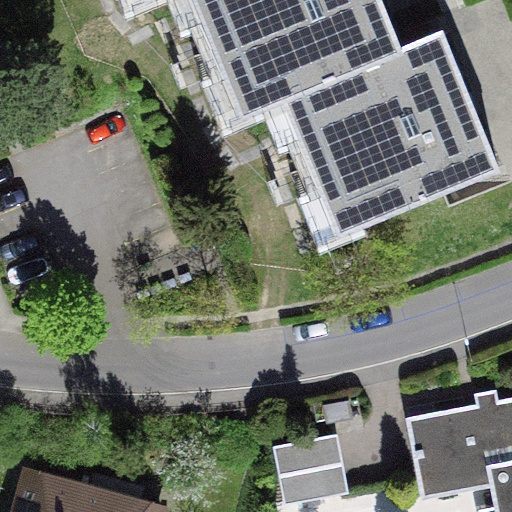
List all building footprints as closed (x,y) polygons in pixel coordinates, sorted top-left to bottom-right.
[(206,0),(253,114),(295,97),(294,95),(401,51),(400,48),(380,0),(206,0)] [(499,170),(442,31),(400,48),(401,51),(294,95),(295,97),(350,231),(499,170)] [(497,511),(511,511),(511,398),(407,418),(423,498),(492,484),(497,511)] [(329,435),(281,444),(292,502),(340,493),(329,435)] [(157,511),(158,509),(31,475),(20,511),(157,511)]
